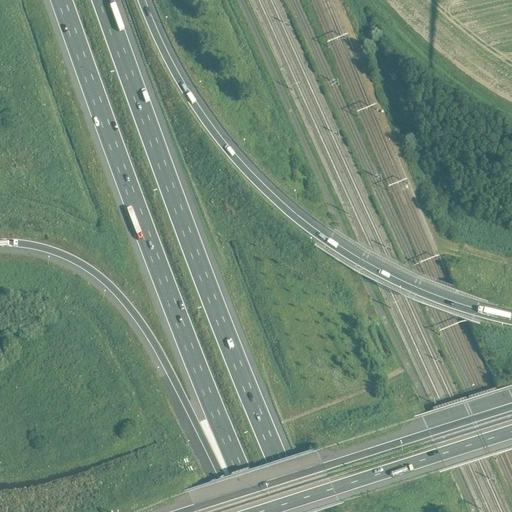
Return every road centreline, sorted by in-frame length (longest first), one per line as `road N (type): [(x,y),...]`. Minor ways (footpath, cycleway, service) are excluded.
road 1 (motorway): [(298,511),(101,0)]
road 2 (motorway): [(61,0),(256,511)]
road 3 (motorway): [(511,321),(364,263),(265,189),(205,120),(141,0)]
road 4 (motorway): [(0,242),(60,253),(127,304),(237,511)]
road 5 (motorway): [(511,406),(178,511)]
road 6 (motorway): [(256,511),(511,431)]
